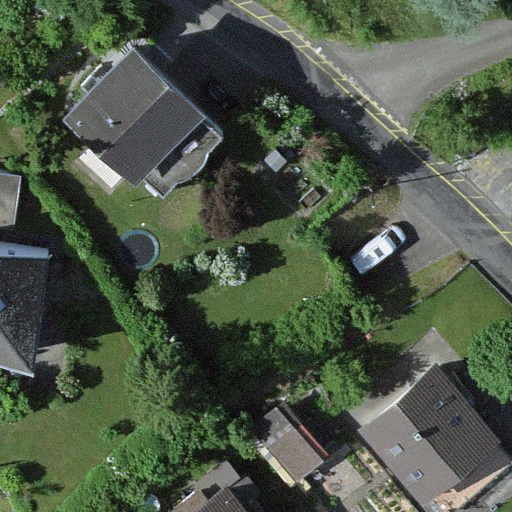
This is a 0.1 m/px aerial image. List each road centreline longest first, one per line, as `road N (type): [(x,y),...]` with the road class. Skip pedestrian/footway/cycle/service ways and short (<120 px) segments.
road 1 (unclassified): [(511,268),(328,96)]
road 2 (residential): [(328,96),(511,28)]
road 3 (unclassified): [(328,96),(200,0)]
